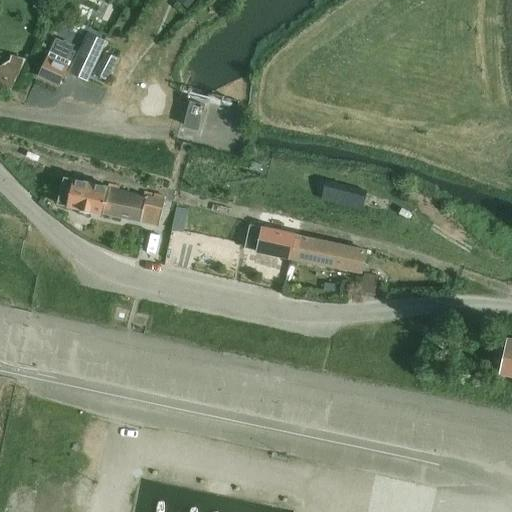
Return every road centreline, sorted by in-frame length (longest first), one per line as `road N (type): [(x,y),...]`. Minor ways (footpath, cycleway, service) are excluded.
road 1 (unclassified): [(511,308),(285,311),(140,281),(87,255),(0,178)]
road 2 (unclassified): [(335,494),(511,511)]
